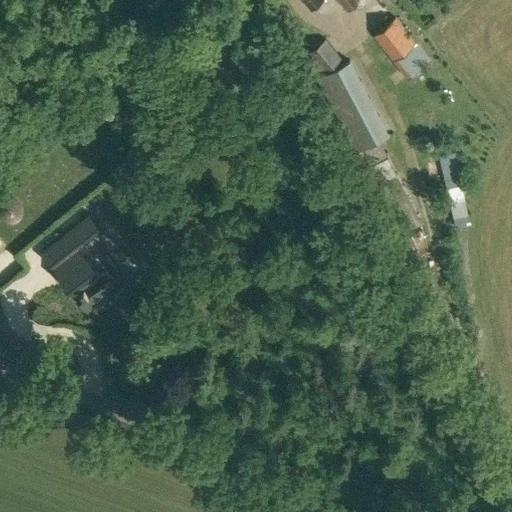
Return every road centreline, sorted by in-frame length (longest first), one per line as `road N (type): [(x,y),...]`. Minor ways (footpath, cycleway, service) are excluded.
road 1 (unclassified): [(390,511),(0,367)]
road 2 (tertiary): [(0,82),(101,0)]
